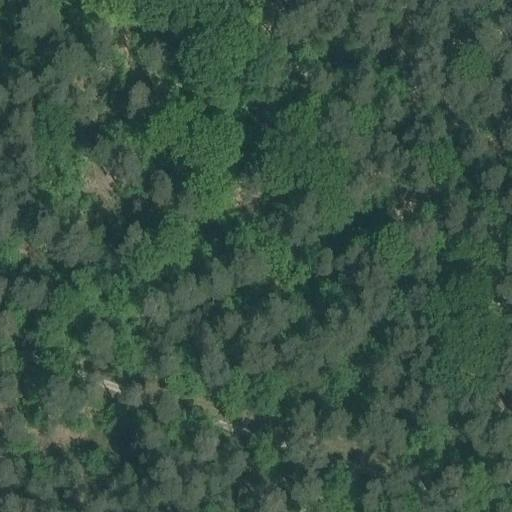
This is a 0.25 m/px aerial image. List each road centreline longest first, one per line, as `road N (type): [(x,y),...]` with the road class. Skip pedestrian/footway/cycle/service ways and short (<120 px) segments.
road 1 (track): [(168,0),(511,434)]
road 2 (track): [(0,348),(398,482),(511,489)]
